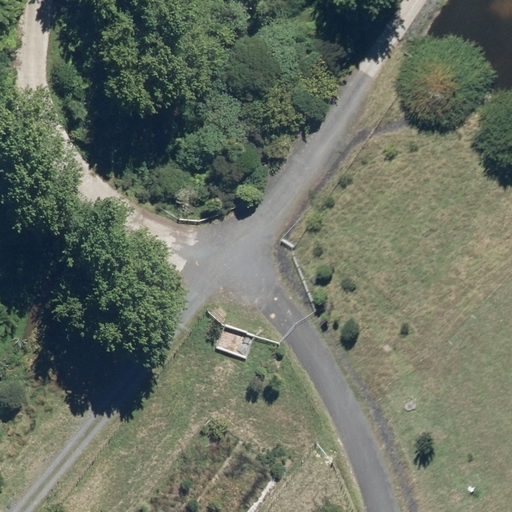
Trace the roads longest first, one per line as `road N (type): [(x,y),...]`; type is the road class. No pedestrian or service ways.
road 1 (residential): [(4,511),(208,251)]
road 2 (residential): [(208,251),(57,127),(32,0)]
road 3 (residential): [(374,511),(267,300),(208,251)]
road 4 (residential): [(208,251),(391,0)]
